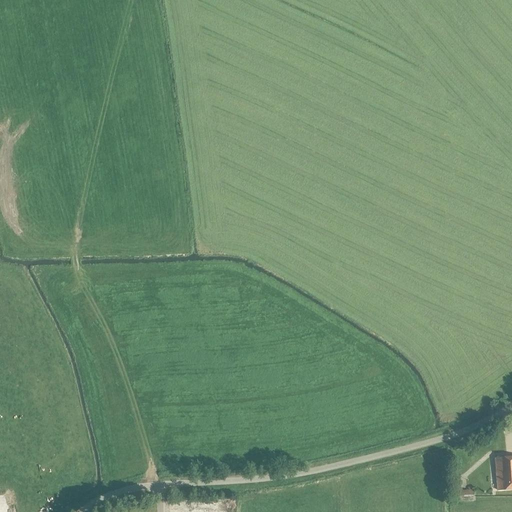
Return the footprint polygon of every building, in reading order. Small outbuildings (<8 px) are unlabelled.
[(511,490),(511,457),(496,459),(498,491),(511,490)] [(474,502),(474,490),(454,491),(454,502),(474,502)] [(11,511),(7,494),(0,495),(0,511),(11,511)] [(506,511),(509,507),(511,506),(511,495),(475,496),(475,508),(464,508),(464,511),(506,511)] [(212,511),(216,504),(206,500),(200,511),(212,511)]
